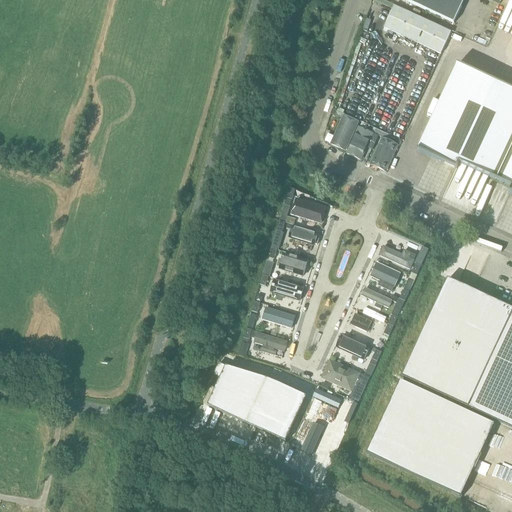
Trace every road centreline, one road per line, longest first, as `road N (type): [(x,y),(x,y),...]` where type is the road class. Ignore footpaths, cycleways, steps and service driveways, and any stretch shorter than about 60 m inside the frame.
road 1 (unclassified): [(138,416),(256,0)]
road 2 (unclassified): [(350,511),(301,482),(138,416)]
road 3 (unclassified): [(380,186),(311,145),(352,0)]
road 4 (residential): [(320,284),(298,355),(305,365),(314,362),(344,293)]
road 5 (unclassified): [(511,247),(380,186)]
road 6 (unclassified): [(138,416),(0,394)]
